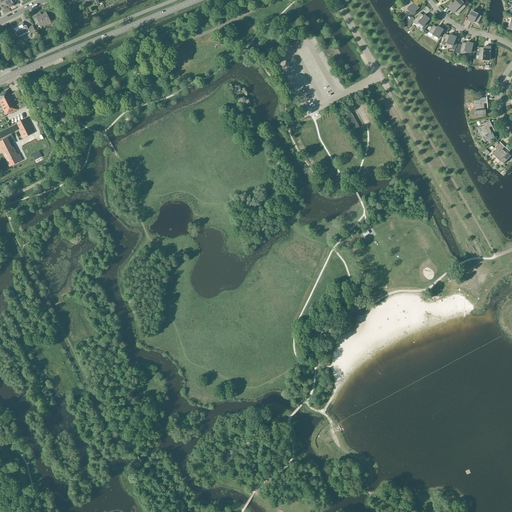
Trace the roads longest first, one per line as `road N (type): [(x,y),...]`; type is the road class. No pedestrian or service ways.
road 1 (secondary): [(0,80),(196,0)]
road 2 (track): [(379,77),(484,259)]
